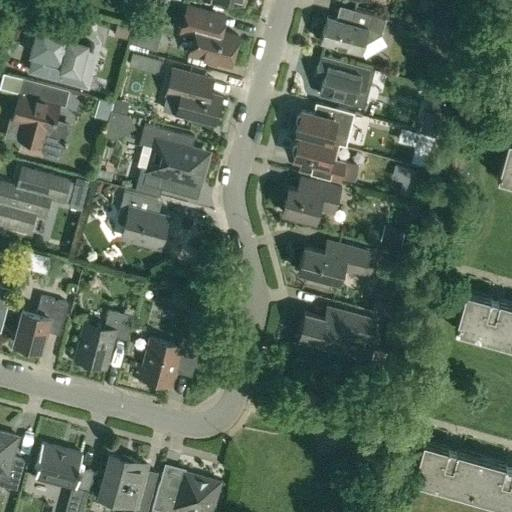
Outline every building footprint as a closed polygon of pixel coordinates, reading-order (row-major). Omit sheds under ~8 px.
[(187,4),(180,29),(194,33),(189,51),(230,62),(238,34),(221,29),(225,14),(187,4)] [(327,15),(320,40),(354,49),(358,46),(364,57),(387,44),(381,33),(383,26),(396,30),(399,20),(386,16),(355,8),(352,18),(347,21),(337,18),(327,15)] [(33,53),(29,69),(88,85),(92,67),(87,66),(95,33),(87,19),(63,12),(50,20),(48,26),(43,24),(36,28),(30,52),(33,53)] [(127,38),(129,27),(116,24),(114,35),(127,38)] [(147,47),(151,32),(135,28),(134,32),(131,42),(142,45),(147,47)] [(320,53),(317,66),(322,67),(320,76),(323,77),(319,92),(353,102),(357,83),(370,86),(374,68),(370,66),(320,53)] [(139,54),(125,61),(132,73),(145,65),(139,54)] [(172,67),(165,93),(179,96),(175,111),(214,121),(222,94),(209,91),(213,77),(172,67)] [(73,89),(59,86),(31,78),(27,93),(19,92),(8,134),(40,143),(46,152),(53,154),(62,150),(64,143),(66,144),(67,139),(66,139),(69,125),(54,120),(59,102),(69,105),(73,89)] [(108,111),(111,102),(101,99),(96,115),(104,117),(106,118),(108,111)] [(298,122),(295,132),(299,133),(299,132),(330,141),(340,143),(346,145),(349,130),(355,111),(335,106),(332,116),(313,111),(301,108),(301,111),(297,113),(296,119),(298,122)] [(424,113),(419,130),(435,134),(440,117),(424,113)] [(147,165),(142,181),(175,190),(178,179),(180,180),(185,177),(199,181),(206,151),(191,147),(194,134),(144,121),(139,141),(145,143),(140,163),(147,165)] [(415,145),(411,162),(426,166),(434,135),(419,131),(415,145)] [(293,143),(292,149),(294,153),(293,156),(301,158),(299,169),(316,173),(339,180),(340,177),(353,181),(358,164),(345,160),(340,158),(336,157),(340,143),(330,141),(299,132),(299,133),(297,141),(293,143)] [(511,180),(511,138),(508,137),(496,176),(511,180)] [(0,199),(0,221),(30,229),(35,211),(45,213),(49,195),(63,199),(70,200),(69,203),(68,207),(80,211),(88,182),(76,178),(75,182),(68,180),(68,178),(22,165),(16,186),(18,186),(17,191),(19,191),(16,204),(0,199)] [(288,184),(282,210),(315,219),(318,206),(334,210),(340,185),(300,174),(296,186),(288,184)] [(411,195),(414,182),(403,179),(399,192),(411,195)] [(124,189),(117,217),(119,222),(124,223),(121,235),(139,239),(141,243),(145,241),(160,245),(161,241),(166,238),(163,232),(168,215),(158,213),(155,208),(158,198),(124,189)] [(403,235),(405,228),(384,223),(383,225),(379,240),(400,246),(403,235)] [(304,244),(298,269),(339,280),(343,267),(363,273),(369,250),(338,241),(335,253),(304,244)] [(0,329),(0,330),(12,287),(0,283),(0,329)] [(511,343),(511,340),(511,301),(465,288),(454,327),(511,343)] [(22,307),(13,341),(40,348),(47,323),(60,326),(67,301),(41,294),(36,311),(22,307)] [(304,310),(298,335),(340,346),(343,333),(370,340),(376,318),(326,305),(323,315),(304,310)] [(85,319),(75,358),(104,366),(113,334),(127,338),(133,314),(108,307),(104,324),(85,319)] [(136,362),(133,373),(170,383),(179,351),(196,356),(198,349),(196,339),(181,336),(179,343),(150,336),(143,363),(136,362)] [(0,483),(16,487),(22,465),(24,458),(12,455),(18,434),(0,429),(0,483)] [(469,493),(480,454),(423,438),(412,477),(469,493)] [(81,465),(80,465),(79,465),(83,451),(42,440),(36,459),(39,460),(35,475),(76,486),(81,465)] [(140,486),(146,465),(146,462),(134,459),(134,457),(128,455),(128,457),(111,453),(100,494),(135,503),(133,508),(146,511),(152,490),(140,486)] [(511,505),(511,463),(480,454),(469,493),(511,505)] [(210,511),(219,480),(184,470),(182,480),(173,477),(171,484),(159,481),(152,506),(172,511),(174,511),(176,505),(194,510),(193,511),(210,511)] [(81,511),(86,496),(70,492),(64,511),(81,511)]
